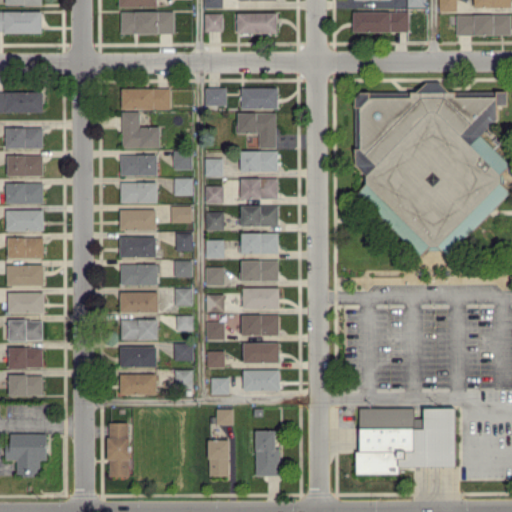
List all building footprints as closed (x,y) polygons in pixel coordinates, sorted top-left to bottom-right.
[(456,0),(439,0),(439,10),(456,9),(456,0)] [(0,9),(0,30),(41,31),(41,10),(0,9)] [(173,10),(120,10),(120,32),(173,32),(173,10)] [(353,31),(408,30),(408,10),(353,10),(353,31)] [(204,12),(204,30),(222,30),(222,11),(204,12)] [(277,11),(236,11),(237,32),(277,32),(277,11)] [(456,13),(456,33),(511,34),(511,14),(456,13)] [(241,106),(277,107),(278,86),(241,85),(241,106)] [(226,104),(226,86),(205,86),(205,104),(226,104)] [(121,87),(121,108),(170,107),(170,87),(121,87)] [(0,110),(42,111),(43,91),(0,90),(0,110)] [(371,96),(502,96),(463,133),(501,172),(502,182),(439,244),(428,245),(366,185),(366,174),(375,164),(360,149),(361,107),(371,96)] [(159,146),(159,125),(139,126),(139,110),(121,110),(121,146),(159,146)] [(237,132),(259,132),(259,146),(275,147),(275,111),(237,111),(237,132)] [(5,126),(5,147),(42,147),(42,125),(5,126)] [(173,167),(192,167),(192,148),(173,149),(173,167)] [(277,169),(277,149),(240,150),(240,170),(277,169)] [(120,153),(120,173),(156,174),(157,154),(120,153)] [(6,174),(42,174),(42,154),(7,154),(6,174)] [(222,157),(204,157),(205,175),(222,174),(222,157)] [(173,177),(174,194),(192,193),(192,176),(173,177)] [(277,176),(240,177),(241,197),(278,196),(277,176)] [(157,180),(120,181),(120,201),(157,201),(157,180)] [(43,201),(42,181),(5,182),(6,202),(43,201)] [(222,201),(222,184),(204,184),(204,201),(222,201)] [(190,221),(190,204),(170,204),(171,221),(190,221)] [(278,204),(241,204),(241,224),(278,224),(278,204)] [(43,208),(6,209),(6,229),(43,229),(43,208)] [(156,228),(156,208),(120,208),(120,228),(156,228)] [(223,228),(223,210),(205,211),(205,229),(223,228)] [(191,231),(175,231),(176,250),(192,249),(191,231)] [(277,231),(241,232),(241,252),(278,252),(277,231)] [(42,256),(43,236),(7,236),(7,256),(42,256)] [(156,256),(156,236),(119,236),(119,256),(156,256)] [(205,257),(223,257),(223,238),(205,238),(205,257)] [(278,279),(278,259),(241,258),(241,278),(278,279)] [(174,259),(174,275),(192,275),(192,259),(174,259)] [(157,262),(120,263),(120,283),(157,283),(157,262)] [(6,264),(7,284),(44,283),(43,263),(6,264)] [(224,283),(223,265),(205,266),(205,284),(224,283)] [(174,303),(192,304),(192,286),(175,286),(174,303)] [(279,306),(278,286),(242,286),(243,307),(279,306)] [(120,311),(158,310),(158,290),(119,290),(120,311)] [(43,291),(7,291),(8,311),(44,311),(43,291)] [(206,311),(224,310),(223,293),(206,293),(206,311)] [(278,314),(242,313),(241,333),(278,334),(278,314)] [(176,314),(176,329),(193,328),(192,314),(176,314)] [(157,338),(157,318),(121,318),(121,338),(157,338)] [(42,339),(42,319),(8,319),(8,339),(42,339)] [(206,338),(224,338),(223,320),(205,320),(206,338)] [(192,342),(174,341),(174,359),(192,359),(192,342)] [(279,341),(243,341),(243,361),(279,361),(279,341)] [(156,365),(156,345),(120,345),(120,365),(156,365)] [(42,366),(42,346),(8,346),(8,367),(42,366)] [(206,365),(223,366),(224,350),(207,349),(206,365)] [(193,368),(175,368),(175,388),(192,388),(193,368)] [(243,368),(243,389),(279,389),(279,368),(243,368)] [(156,393),(156,372),(119,372),(120,393),(156,393)] [(8,394),(42,394),(42,373),(8,373),(8,394)] [(210,392),(228,393),(228,376),(211,376),(210,392)] [(233,408),(216,408),(216,423),(233,423),(233,408)] [(357,410),(358,450),(352,450),(352,472),(397,471),(397,466),(455,466),(454,409),(357,410)] [(128,475),(129,422),(108,421),(107,475),(128,475)] [(256,474),(280,474),(279,446),(275,446),(275,429),(255,429),(256,474)] [(46,458),(46,432),(10,433),(10,441),(5,441),(6,458),(17,458),(17,474),(40,474),(40,458),(46,458)] [(228,438),(208,438),(208,475),(229,474),(228,438)]
